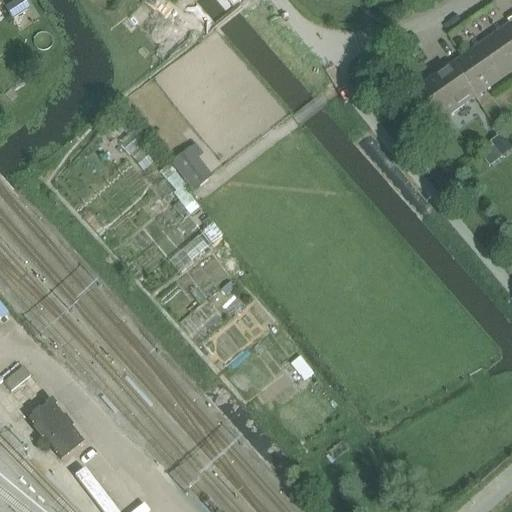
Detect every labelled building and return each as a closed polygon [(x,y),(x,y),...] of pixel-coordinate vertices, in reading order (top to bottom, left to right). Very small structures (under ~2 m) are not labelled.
[(22,0),(19,0),(3,11),(11,22),(29,10),(22,0)] [(511,27),(511,25),(419,90),(441,122),(511,72),(511,27)] [(208,182),(193,163),(199,158),(203,155),(196,146),(192,149),(172,164),(194,192),(208,182)] [(300,358),(291,366),(305,382),(314,375),(300,358)] [(40,394),(22,369),(1,385),(20,409),(40,394)] [(50,404),(28,419),(59,462),(81,447),(50,404)] [(114,511),(84,471),(75,478),(100,511),(114,511)]
